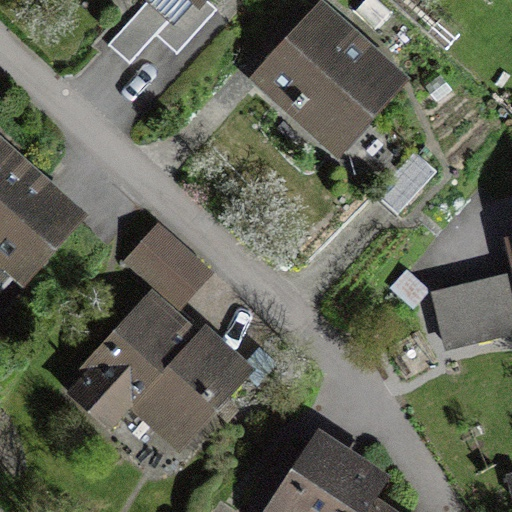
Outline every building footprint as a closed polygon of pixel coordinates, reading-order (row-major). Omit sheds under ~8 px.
[(195,0),(173,24),(146,0),(106,44),(127,64),(155,33),(177,54),(218,9),(207,0),(195,0)] [(146,0),(173,24),(195,0),(146,0)] [(413,84),(327,13),(256,98),(342,169),(413,84)] [(0,146),(0,273),(28,298),(91,226),(0,146)] [(436,171),(413,153),(377,196),(400,215),(436,171)] [(511,269),(426,291),(442,354),(511,336),(511,269)] [(208,348),(156,300),(64,399),(116,447),(138,422),(187,467),(262,387),(213,342),(208,348)] [(321,444),(277,511),(385,511),(398,493),(321,444)]
